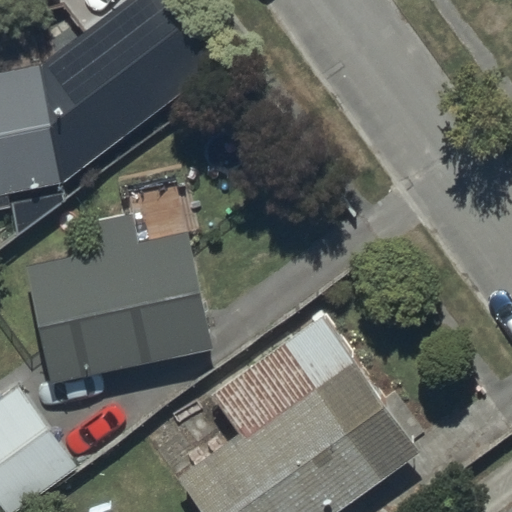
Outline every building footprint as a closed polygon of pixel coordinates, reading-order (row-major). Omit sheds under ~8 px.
[(62,0),(43,0),(49,9),(62,0)] [(45,56),(0,64),(0,199),(10,197),(8,184),(64,174),(45,56)] [(102,240),(29,255),(51,370),(214,338),(191,219),(140,229),(136,208),(97,216),(102,240)] [(239,420),(176,466),(211,511),(321,511),(423,438),(326,304),(214,386),(239,420)] [(23,378),(0,394),(0,494),(11,510),(82,457),(23,378)]
